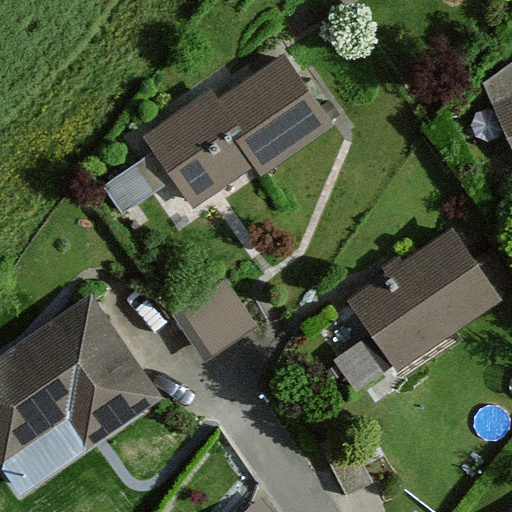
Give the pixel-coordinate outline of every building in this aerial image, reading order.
[(206,94),(143,136),(191,209),(322,123),(282,62),(215,107),(206,94)] [(511,67),(490,83),(497,105),(511,138),(511,67)] [(444,230),(345,303),(393,369),(493,297),(444,230)] [(221,339),(263,311),(237,271),(195,298),(221,339)] [(89,302),(0,364),(0,454),(21,484),(152,392),(89,302)] [(264,511),(253,499),(237,511),(264,511)]
